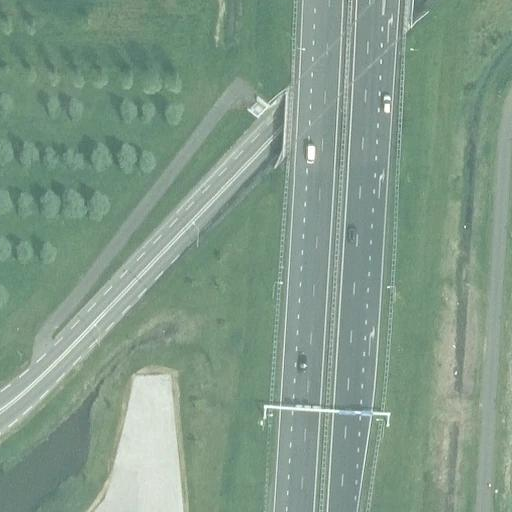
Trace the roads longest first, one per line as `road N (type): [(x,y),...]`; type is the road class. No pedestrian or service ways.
road 1 (trunk): [(332,0),(300,511)]
road 2 (trunk): [(341,511),(369,23)]
road 3 (unclassified): [(480,511),(503,136),(511,104)]
road 4 (secondary): [(275,127),(50,365)]
road 5 (secondary): [(275,127),(400,0)]
